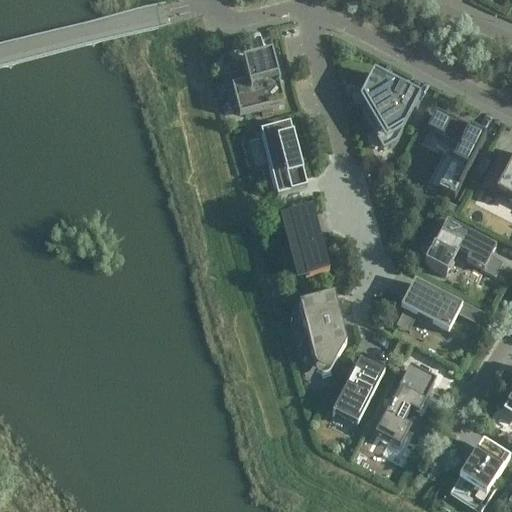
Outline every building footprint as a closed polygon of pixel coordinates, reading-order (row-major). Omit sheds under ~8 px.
[(258,116),(283,109),(271,59),(225,71),(238,121),(244,119),(258,116)] [(408,128),(419,106),(417,105),(419,100),(383,81),(372,76),(364,92),(361,99),(367,109),(362,119),(382,154),(396,146),(406,127),(408,128)] [(459,151),(453,162),(436,193),(436,194),(453,204),(485,143),(435,117),(426,135),(459,151)] [(302,181),(295,151),(289,129),(259,136),(275,196),(276,202),(306,194),(302,181)] [(511,206),(511,161),(500,156),(482,191),(511,206)] [(328,280),(312,217),(311,214),(282,221),(300,287),(328,280)] [(502,267),(491,259),(495,252),(440,223),(431,241),(437,244),(424,269),(445,280),(448,274),(450,274),(454,267),(452,266),(458,255),(469,261),(466,266),(480,273),(495,281),(502,267)] [(400,312),(404,314),(447,337),(457,319),(478,330),(482,321),(462,311),(430,294),(413,286),(400,312)] [(340,311),(352,307),(347,293),(335,297),(340,311)] [(345,348),(333,299),(329,300),(298,308),(304,331),(308,330),(318,369),(336,364),(345,348)] [(299,342),(304,360),(313,358),(308,340),(299,342)] [(358,426),(383,379),(359,366),(334,413),(331,419),(355,431),(358,426)] [(418,420),(435,386),(431,384),(431,385),(409,373),(380,429),(379,429),(374,440),(399,453),(410,432),(406,430),(402,428),(409,415),(418,420)] [(511,400),(502,417),(511,422),(511,400)] [(492,454),(482,448),(479,453),(453,492),(485,511),(495,495),(491,492),(509,465),(492,454)]
